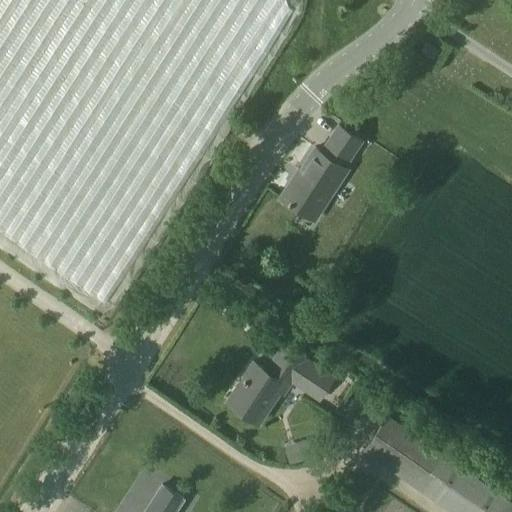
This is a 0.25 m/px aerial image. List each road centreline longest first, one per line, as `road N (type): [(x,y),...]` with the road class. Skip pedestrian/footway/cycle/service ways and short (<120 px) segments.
road 1 (tertiary): [(35,511),(289,121),(412,0)]
road 2 (unknown): [(115,387),(284,479),(306,511)]
